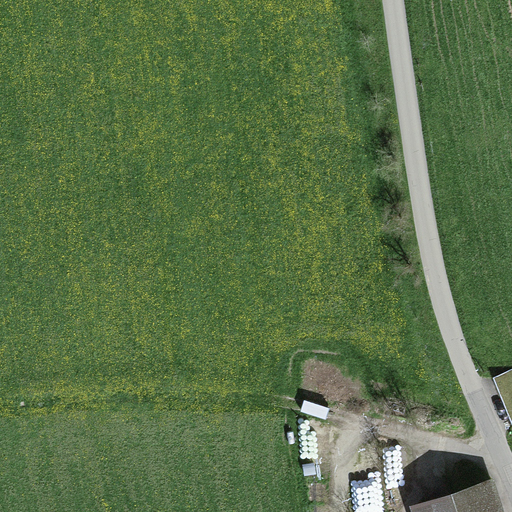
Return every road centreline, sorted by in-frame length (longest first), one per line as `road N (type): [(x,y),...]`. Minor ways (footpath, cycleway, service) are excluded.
road 1 (unclassified): [(511,494),(444,326),(392,0)]
road 2 (track): [(337,511),(332,479),(351,419),(376,410),(488,434)]
